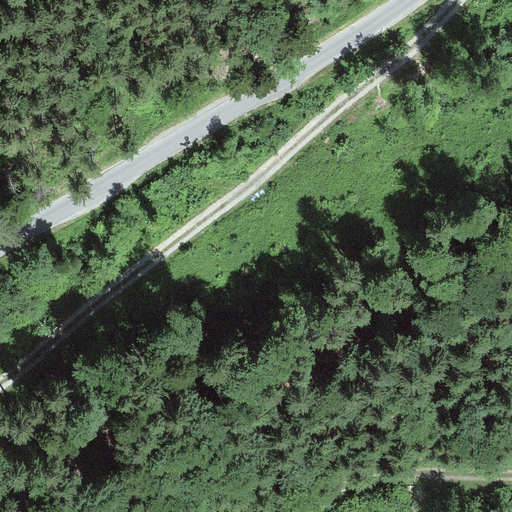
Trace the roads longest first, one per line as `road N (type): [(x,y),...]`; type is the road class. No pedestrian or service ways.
road 1 (track): [(460,0),(156,237),(24,370),(0,383)]
road 2 (tertiary): [(0,242),(407,0)]
road 3 (track): [(282,511),(417,470),(511,478)]
